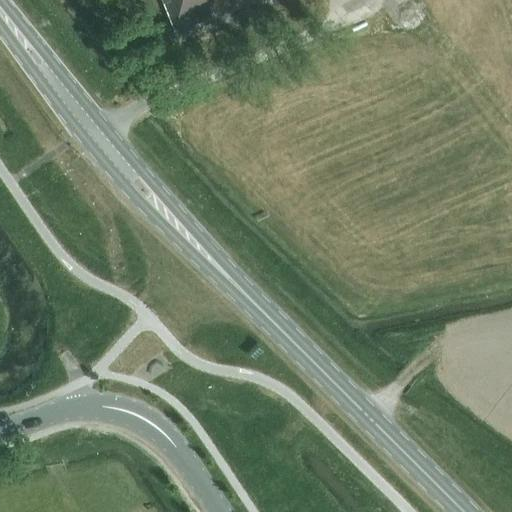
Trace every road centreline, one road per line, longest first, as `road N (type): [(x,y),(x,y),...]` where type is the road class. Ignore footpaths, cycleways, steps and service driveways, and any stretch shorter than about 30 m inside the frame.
road 1 (primary): [(466,511),(215,263)]
road 2 (primary): [(215,263),(2,0)]
road 3 (primary): [(0,26),(119,181),(189,250),(215,263)]
road 4 (tertiary): [(0,429),(77,409),(123,412),(168,441),(219,511)]
